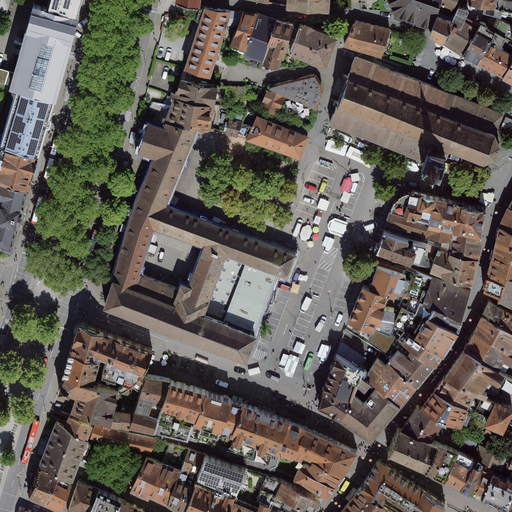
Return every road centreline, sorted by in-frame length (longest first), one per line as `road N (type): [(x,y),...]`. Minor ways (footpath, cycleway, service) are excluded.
road 1 (secondary): [(71,301),(153,0)]
road 2 (secondary): [(100,0),(21,283)]
road 3 (residential): [(71,301),(304,402)]
road 4 (residential): [(304,402),(488,511)]
road 5 (residential): [(350,12),(422,33),(435,52),(511,92)]
road 6 (secondary): [(5,511),(55,353)]
road 7 (residential): [(201,0),(350,12)]
